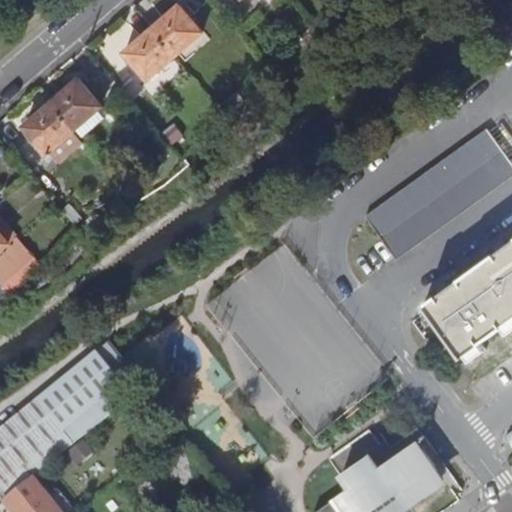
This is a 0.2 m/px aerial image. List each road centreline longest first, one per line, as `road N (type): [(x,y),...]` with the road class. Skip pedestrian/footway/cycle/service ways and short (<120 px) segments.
road 1 (residential): [(501,99),(339,217),(337,270),(361,307)]
road 2 (residential): [(361,307),(511,498)]
road 3 (residential): [(361,307),(511,198)]
road 4 (residential): [(102,0),(0,88)]
